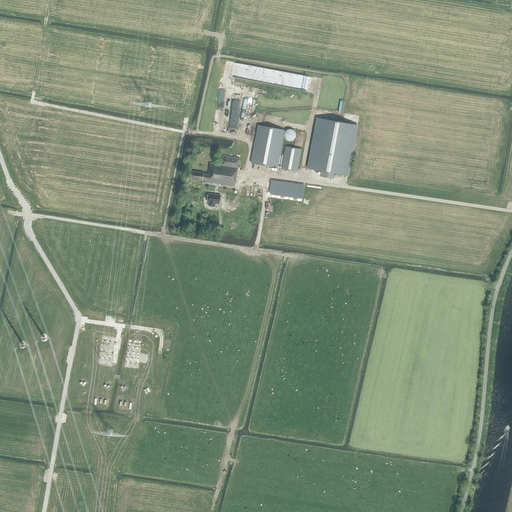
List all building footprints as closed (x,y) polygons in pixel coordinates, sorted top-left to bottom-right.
[(232,109),(233,88),(220,87),(219,108),(232,109)] [(317,118),(308,169),(321,171),(320,176),(333,179),(334,174),(347,176),(357,126),(317,118)] [(259,126),(252,164),(277,168),(284,131),(259,126)] [(284,133),(284,135),(284,137),(285,139),(287,140),(289,141),(291,141),(293,140),(295,139),(296,137),(296,135),(296,133),(295,131),(293,130),(291,129),(289,129),(287,130),(285,131),(284,133)] [(285,146),(281,169),(297,172),(301,149),(285,146)] [(208,174),(197,172),(190,171),(190,172),(188,179),(202,181),(202,183),(234,188),(237,172),(239,159),(223,156),(222,165),(210,163),(210,164),(209,164),(208,172),(208,174)] [(250,190),(249,195),(255,196),(255,191),(258,191),(258,186),(255,186),(255,191),(250,190)] [(215,204),(216,195),(204,193),(203,202),(205,202),(204,205),(210,206),(211,203),(215,204)]
